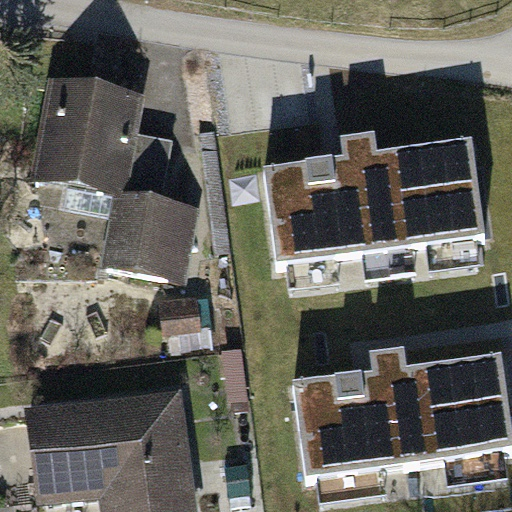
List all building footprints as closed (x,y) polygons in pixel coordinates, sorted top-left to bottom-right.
[(142,106),(57,91),(42,176),(125,192),(109,274),(184,288),(198,214),(163,208),(174,149),(135,142),(142,106)] [(266,180),(280,275),(488,247),(475,151),(381,164),(378,145),(345,150),(347,169),(266,180)] [(196,309),(168,312),(171,336),(199,333),(196,309)] [(376,382),(297,393),(310,489),(511,461),(511,416),(505,365),(409,378),(406,359),(374,363),(376,382)] [(193,511),(180,403),(32,422),(43,507),(101,500),(102,511),(193,511)]
